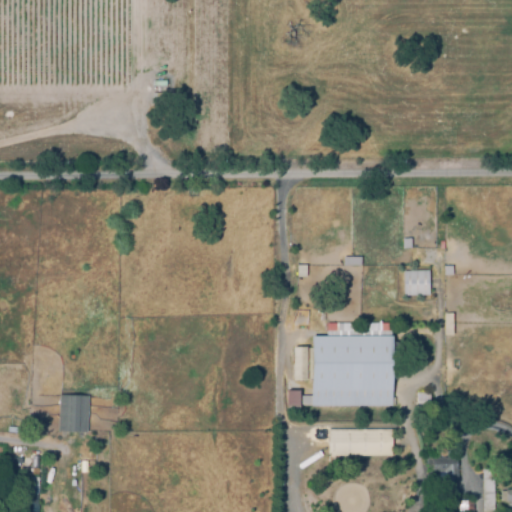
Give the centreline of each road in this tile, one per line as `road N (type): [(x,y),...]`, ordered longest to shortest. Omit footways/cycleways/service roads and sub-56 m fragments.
road 1 (residential): [(511,172),(0,178)]
road 2 (residential): [(283,178),(281,414),(297,511)]
